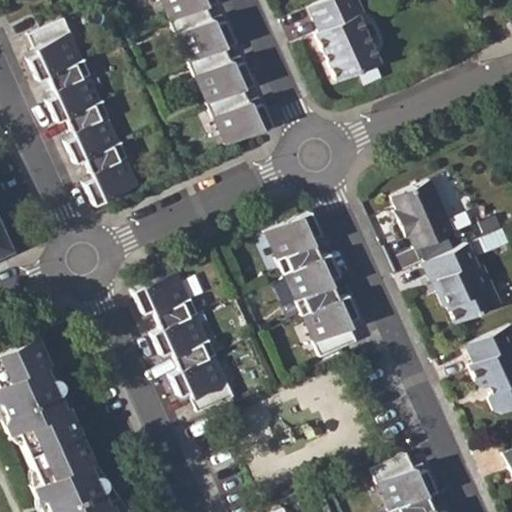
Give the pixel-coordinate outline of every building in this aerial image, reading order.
[(154,0),(163,19),(181,60),(201,104),(218,143),(265,122),(255,100),(245,104),(238,87),(247,83),(236,59),(228,63),(219,45),(228,40),(218,17),(209,22),(201,3),(207,0),(154,0)] [(354,0),(311,0),(304,3),(316,30),(311,32),(331,77),(373,60),(352,12),(358,9),(354,0)] [(31,50),(22,54),(31,75),(42,71),(50,89),(39,94),(51,118),(60,113),(68,131),(58,135),(70,162),(80,158),(87,174),(77,178),(88,202),(129,183),(112,144),(92,99),(73,57),(56,17),(34,27),(23,32),(31,50)] [(424,178),(385,194),(391,207),(387,210),(399,235),(402,234),(408,247),(447,231),(424,178)] [(304,209),(257,231),(276,272),(293,312),(314,359),(350,342),(341,320),(352,315),(341,291),(329,296),(322,278),(333,273),(323,251),(312,256),(304,239),(315,234),(304,209)] [(462,239),(415,261),(423,279),(426,279),(437,302),(439,302),(446,320),(494,298),(478,261),(474,264),(462,239)] [(173,269),(127,290),(137,314),(149,308),(157,326),(145,331),(155,353),(167,348),(175,367),(163,372),(174,396),(187,390),(196,412),(229,396),(209,351),(191,310),(173,269)] [(511,329),(508,320),(462,340),(472,362),(465,365),(473,384),(479,386),(485,384),(490,393),(486,398),(490,408),(498,411),(511,404),(511,344),(511,342),(511,341),(511,329)] [(0,432),(8,430),(18,451),(31,481),(24,485),(35,511),(126,511),(115,496),(97,504),(92,493),(96,489),(97,485),(97,480),(95,476),(92,473),(88,472),(83,472),(78,461),(84,459),(71,429),(60,405),(54,408),(47,394),(51,390),(53,385),(52,381),(51,377),(48,374),(43,373),(38,373),(33,363),(39,359),(28,333),(0,346),(0,432)] [(511,447),(500,452),(511,479),(511,447)] [(397,475),(374,485),(385,511),(431,511),(430,508),(438,505),(428,483),(420,487),(412,468),(397,475)]
